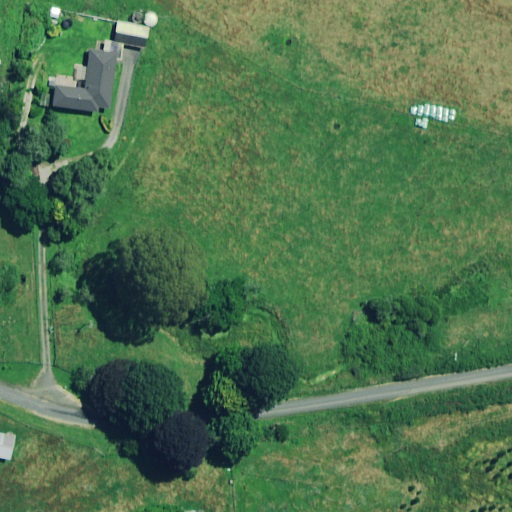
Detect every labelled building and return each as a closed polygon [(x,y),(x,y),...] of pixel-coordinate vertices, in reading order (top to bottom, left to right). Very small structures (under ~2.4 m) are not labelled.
[(59,9),(48,8),(47,20),(58,21),(59,9)] [(152,13),(151,12),(149,12),(148,12),(146,12),(145,13),(144,13),(143,14),(142,15),(141,16),(140,17),(140,19),(140,20),(140,22),(140,23),(141,24),(142,25),(143,26),(144,27),(145,28),(147,28),(148,28),(150,28),(151,28),(152,27),(153,26),(154,25),(155,24),(156,23),(156,21),(156,20),(156,19),(156,17),(155,16),(154,15),(153,14),(152,13)] [(112,44),(122,44),(145,47),(147,29),(114,25),(112,44)] [(122,44),(112,44),(99,42),(97,53),(88,51),(86,68),(74,66),(71,92),(81,93),(79,112),(96,114),(97,109),(107,111),(114,62),(120,63),(122,44)] [(0,460),(8,462),(13,438),(0,435),(0,460)]
